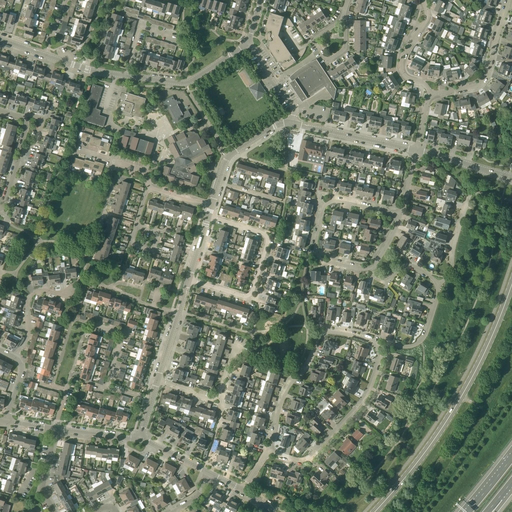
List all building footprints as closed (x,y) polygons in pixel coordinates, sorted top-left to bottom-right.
[(32,0),(31,0),(30,5),(36,7),(36,8),(39,9),(40,2),(32,0)] [(153,10),(156,1),(151,0),(149,0),(147,8),(153,10)] [(205,10),(207,0),(200,0),(199,8),(199,9),(205,10)] [(214,1),(209,0),(207,0),(205,10),(207,11),(208,9),(212,10),(212,9),(214,1)] [(218,11),(220,2),(214,0),(214,1),(212,9),(218,11)] [(400,10),(403,11),(411,13),(412,7),(404,5),(405,2),(400,0),(398,0),(398,3),(399,3),(397,9),(400,10)] [(443,9),(446,10),(449,2),(450,2),(446,0),(442,0),(442,1),(439,0),(438,0),(436,5),(443,9)] [(495,8),(497,2),(490,0),(487,0),(486,5),(485,4),(483,3),(482,6),(489,9),(490,6),(495,8)] [(159,12),(162,3),(156,1),(153,10),(159,12)] [(95,4),(86,2),(85,8),(93,11),(95,5),(95,4)] [(220,2),(218,11),(224,13),(227,4),(220,2)] [(168,5),(167,5),(162,3),(159,12),(165,14),(166,11),(168,5)] [(172,13),(174,5),(168,3),(167,5),(168,5),(166,11),(172,13)] [(245,13),(247,6),(236,3),(235,9),(232,8),(231,12),(236,13),(237,10),(245,13)] [(282,11),(283,5),(275,3),(273,8),(278,10),(277,13),(283,14),(284,11),(282,11)] [(30,5),(28,5),(26,11),(34,14),(36,8),(36,7),(30,5)] [(178,15),(178,14),(181,7),(174,5),(172,13),(178,15)] [(434,11),(440,14),(443,9),(436,5),(434,11)] [(482,6),(478,5),(478,7),(482,8),(481,9),(482,9),(481,11),(484,12),(482,15),(491,19),(493,13),(488,11),(489,9),(482,6)] [(363,12),(364,9),(356,6),(355,12),(365,15),(366,13),(363,12)] [(91,17),(93,11),(85,8),(83,14),(91,17)] [(329,18),(327,14),(325,16),(322,11),(319,13),(317,10),(315,11),(321,21),(324,19),(326,21),(329,18)] [(411,13),(403,11),(400,10),(399,15),(398,18),(404,20),(404,17),(409,19),(411,13)] [(33,20),(33,19),(34,14),(26,11),(24,17),(26,18),(33,20)] [(317,24),(321,21),(315,11),(317,14),(314,16),(312,13),(310,14),(317,24)] [(13,25),(15,17),(16,14),(10,12),(10,15),(9,15),(6,23),(13,25)] [(236,16),(236,13),(231,12),(230,15),(233,16),(231,21),(240,24),(240,25),(241,25),(243,18),(236,16)] [(6,23),(9,15),(3,13),(2,15),(0,21),(1,21),(6,23)] [(124,17),(121,16),(112,13),(110,20),(114,21),(122,23),(124,17)] [(89,23),(91,17),(83,14),(81,20),(87,22),(89,23)] [(285,69),(296,62),(292,56),(290,57),(277,37),(277,35),(280,24),(292,27),(294,26),(289,19),(272,14),(271,16),(269,15),(265,29),(267,30),(266,32),(268,33),(267,35),(268,39),(269,42),(267,43),(269,45),(267,46),(279,63),(280,62),(285,69)] [(313,27),(317,24),(310,14),(309,15),(311,18),(308,20),(313,27)] [(489,24),(491,19),(482,15),(479,14),(477,20),(476,23),(479,23),(483,25),(484,22),(489,24)] [(404,20),(398,18),(393,17),(390,25),(393,26),(403,30),(405,24),(403,23),(404,20)] [(445,23),(446,20),(441,17),(439,20),(437,19),(434,24),(441,28),(444,22),(445,23)] [(35,20),(33,19),(33,20),(26,18),(25,24),(33,26),(35,20)] [(81,20),(79,19),(76,19),(74,24),(77,25),(85,28),(87,22),(81,20)] [(131,25),(135,27),(136,25),(137,21),(129,19),(128,23),(131,24),(131,25)] [(305,22),(303,19),(301,20),(302,20),(308,30),(313,27),(308,20),(305,22)] [(305,32),(308,30),(302,20),(301,20),(300,21),(302,24),(299,26),(302,31),(300,32),(303,36),(306,34),(305,32)] [(123,23),(122,23),(114,21),(112,27),(121,29),(123,23)] [(239,27),(240,25),(240,24),(231,21),(230,24),(227,23),(225,30),(231,31),(232,29),(236,30),(237,27),(239,27)] [(474,31),(487,35),(489,30),(482,28),(483,25),(479,23),(476,23),(474,22),(472,25),(476,26),(474,31)] [(31,32),(33,26),(25,24),(23,30),(25,31),(25,30),(31,32)] [(445,29),(441,28),(434,24),(432,29),(434,31),(433,33),(438,36),(441,37),(445,29)] [(83,34),(85,28),(77,25),(75,31),(83,34)] [(401,35),(403,30),(393,26),(392,29),(390,28),(388,34),(396,37),(397,34),(401,35)] [(119,36),(121,29),(112,27),(110,32),(110,33),(119,36)] [(34,33),(31,32),(25,30),(25,31),(23,37),(32,39),(34,33)] [(487,35),(474,31),(472,30),(470,35),(473,37),(472,39),(479,42),(480,39),(485,41),(487,35)] [(72,37),(80,40),(81,41),(83,34),(75,31),(72,31),(71,35),(71,34),(70,36),(72,37)] [(110,33),(110,32),(108,32),(106,38),(118,42),(120,36),(119,36),(110,33)] [(437,39),(438,36),(433,33),(431,36),(427,34),(425,40),(432,43),(436,45),(438,40),(437,39)] [(387,37),(385,42),(389,44),(389,43),(396,46),(396,45),(397,45),(398,43),(397,42),(398,40),(395,40),(396,37),(388,34),(387,37)] [(66,44),(70,45),(70,44),(78,46),(80,40),(72,37),(69,36),(66,44)] [(116,47),(118,42),(106,38),(104,44),(106,45),(107,45),(115,47),(116,47)] [(470,48),(471,48),(483,52),(485,47),(479,45),(480,42),(479,42),(472,39),(471,42),(470,48)] [(432,53),(436,45),(432,43),(425,40),(422,45),(425,46),(424,49),(429,52),(432,53)] [(396,46),(389,43),(389,44),(385,42),(384,47),(385,47),(384,49),(387,50),(387,49),(394,52),(396,46)] [(113,54),(113,53),(115,47),(107,45),(106,45),(105,51),(113,54)] [(468,56),(471,57),(475,59),(475,56),(481,58),(483,52),(471,48),(469,53),(468,56)] [(148,52),(142,50),(141,53),(139,62),(145,64),(148,52)] [(116,54),(113,53),(113,54),(105,51),(103,57),(111,60),(111,59),(114,60),(116,54)] [(511,59),(511,55),(511,53),(504,51),(502,56),(507,58),(506,61),(508,62),(511,63),(511,59)] [(154,54),(148,52),(145,64),(151,66),(154,54)] [(160,57),(160,56),(160,55),(155,54),(154,54),(151,66),(157,67),(158,65),(160,57)] [(9,69),(12,62),(8,61),(9,57),(4,55),(1,65),(0,68),(5,69),(6,68),(9,69)] [(350,59),(348,61),(353,68),(355,71),(356,69),(354,66),(360,62),(357,57),(356,58),(353,55),(351,56),(349,57),(350,59)] [(172,60),(173,58),(167,56),(167,58),(166,58),(164,67),(170,69),(172,60)] [(164,67),(166,58),(160,57),(158,65),(164,67)] [(471,57),(470,60),(472,62),(468,66),(475,73),(479,69),(476,66),(476,64),(478,64),(479,60),(474,59),(475,59),(471,57)] [(414,69),(419,61),(412,58),(410,60),(412,61),(409,67),(414,69)] [(19,70),(21,64),(22,61),(17,59),(15,63),(12,62),(9,69),(10,69),(9,71),(11,71),(11,70),(14,70),(13,72),(18,73),(19,70)] [(289,77),(292,81),(289,83),(302,102),(305,100),(327,86),(334,97),(336,89),(323,69),(316,59),(312,62),(307,64),(302,67),(298,70),(293,74),(289,77)] [(178,62),(172,60),(170,69),(176,71),(177,68),(176,68),(178,62)] [(176,68),(177,68),(182,70),(185,62),(179,60),(178,62),(176,68)] [(350,69),(353,68),(348,61),(344,64),(350,74),(352,72),(350,69)] [(427,64),(428,62),(425,61),(424,63),(424,64),(419,61),(414,69),(420,72),(422,66),(425,68),(427,64)] [(434,65),(430,65),(431,63),(428,62),(427,64),(425,68),(425,69),(428,69),(428,76),(433,76),(434,67),(434,65)] [(511,66),(511,63),(508,62),(507,65),(502,63),(500,68),(509,71),(511,66)] [(27,76),(29,69),(26,68),(27,65),(21,64),(19,70),(18,73),(25,75),(27,76)] [(348,75),(350,74),(344,64),(339,67),(344,74),(346,72),(348,75)] [(443,66),(443,65),(440,64),(440,66),(440,68),(434,67),(433,76),(439,77),(440,71),(443,71),(443,66)] [(453,81),(451,69),(450,65),(443,66),(443,71),(442,76),(444,76),(446,76),(448,82),(453,81)] [(468,66),(464,70),(463,65),(459,66),(459,67),(461,73),(466,72),(470,77),(475,73),(468,66)] [(37,77),(40,67),(34,66),(33,70),(29,69),(27,76),(31,77),(32,76),(37,77)] [(45,82),(47,75),(44,73),(45,69),(40,67),(37,77),(42,79),(41,80),(45,82)] [(341,75),(344,74),(339,67),(334,70),(341,80),(342,82),(344,81),(343,79),(343,78),(341,75)] [(458,74),(461,73),(459,67),(451,69),(453,81),(459,80),(458,74)] [(511,72),(509,71),(500,68),(498,73),(504,75),(503,79),(504,80),(509,83),(511,80),(511,79),(509,78),(511,72)] [(341,80),(334,70),(332,71),(331,69),(329,70),(329,71),(327,72),(332,81),(334,80),(335,80),(337,78),(339,81),(341,80)] [(55,83),(58,73),(53,71),(51,76),(47,75),(45,82),(50,83),(50,81),(55,83)] [(63,87),(66,80),(62,79),(63,75),(58,73),(55,83),(54,86),(60,88),(60,86),(63,87)] [(382,81),(385,86),(389,84),(395,79),(392,74),(382,81)] [(389,84),(385,86),(389,91),(392,89),(398,84),(395,79),(389,84)] [(71,93),(74,84),(69,82),(70,81),(66,80),(63,87),(64,87),(65,88),(67,88),(66,92),(71,93)] [(497,80),(493,84),(501,90),(504,92),(505,92),(505,91),(506,91),(506,90),(507,90),(507,89),(507,88),(507,87),(510,83),(509,83),(504,80),(502,83),(497,80)] [(250,88),(257,100),(266,94),(259,82),(250,88)] [(81,96),(83,89),(79,88),(80,85),(74,84),(71,93),(81,96)] [(81,120),(103,127),(106,117),(99,115),(100,110),(96,109),(103,87),(93,84),(81,120)] [(498,94),(501,90),(493,84),(490,89),(495,92),(492,95),(495,99),(496,101),(499,99),(497,97),(496,96),(498,94)] [(406,97),(415,99),(416,94),(410,93),(411,91),(408,90),(406,97)] [(19,105),(22,95),(17,93),(16,97),(12,95),(10,102),(10,103),(14,104),(16,105),(16,104),(19,105)] [(146,99),(139,97),(128,93),(126,98),(126,101),(124,101),(124,104),(122,104),(123,106),(122,107),(121,108),(122,109),(121,111),(123,111),(121,114),(132,118),(132,115),(142,118),(144,111),(142,110),(146,99)] [(492,95),(488,98),(486,93),(481,95),(485,103),(487,106),(491,104),(491,103),(494,102),(496,101),(495,99),(492,95)] [(10,102),(12,95),(8,94),(7,96),(2,94),(0,101),(0,104),(5,106),(6,101),(10,102)] [(29,105),(31,98),(22,95),(19,105),(24,106),(25,104),(29,105)] [(480,106),(485,103),(481,95),(476,98),(480,106)] [(168,110),(173,120),(172,120),(173,123),(174,124),(175,124),(177,123),(177,124),(191,116),(188,110),(184,112),(180,104),(181,103),(180,102),(180,101),(179,101),(178,101),(177,102),(175,102),(175,101),(173,96),(162,102),(167,111),(168,110)] [(415,99),(406,97),(403,97),(401,105),(403,106),(404,103),(405,103),(414,105),(415,99)] [(38,109),(40,102),(35,101),(35,99),(31,98),(29,105),(33,106),(31,110),(37,112),(38,109)] [(474,103),(471,105),(469,98),(464,100),(465,109),(468,108),(469,111),(473,110),(474,112),(477,111),(476,109),(474,103)] [(435,108),(444,110),(446,105),(449,105),(450,101),(444,99),(443,104),(436,103),(435,108)] [(38,109),(43,111),(44,108),(47,109),(47,110),(48,110),(50,102),(41,100),(40,102),(38,109)] [(458,110),(465,109),(464,100),(458,101),(459,107),(457,107),(458,110)] [(339,121),(341,112),(338,111),(338,108),(333,106),(333,107),(331,114),(334,115),(333,120),(339,121)] [(349,116),(351,108),(345,107),(344,112),(341,112),(339,121),(345,122),(346,116),(349,116)] [(357,123),(359,113),(356,113),(356,110),(351,108),(349,116),(352,117),(351,122),(357,123)] [(367,120),(368,112),(363,111),(362,114),(359,113),(357,123),(363,124),(364,119),(367,120)] [(386,116),(387,112),(382,111),(381,115),(380,115),(379,118),(376,117),(374,127),(380,128),(381,123),(384,124),(386,116)] [(374,127),(376,117),(373,117),(374,113),(368,112),(367,120),(370,121),(369,125),(374,127)] [(50,124),(58,126),(60,127),(62,117),(55,115),(55,116),(54,119),(52,118),(50,124)] [(392,132),(394,123),(390,122),(392,117),(386,116),(384,124),(387,124),(386,131),(392,132)] [(394,123),(392,132),(397,134),(398,129),(401,130),(403,122),(397,121),(397,124),(394,123)] [(403,122),(401,130),(404,130),(403,135),(409,136),(411,127),(408,126),(409,123),(403,122)] [(17,126),(12,125),(13,124),(11,123),(10,124),(7,124),(6,129),(15,132),(17,126)] [(50,124),(47,123),(46,128),(50,130),(49,133),(56,135),(57,131),(58,126),(50,124)] [(437,137),(439,129),(433,128),(432,131),(429,131),(427,140),(433,141),(434,137),(437,137)] [(445,144),(447,135),(444,134),(445,131),(439,129),(437,137),(440,138),(439,143),(445,144)] [(455,138),(457,131),(451,129),(450,135),(447,135),(445,144),(451,145),(452,138),(455,138)] [(136,133),(125,130),(119,150),(138,156),(139,152),(149,155),(153,143),(134,137),(136,133)] [(193,187),(196,185),(197,184),(199,177),(190,174),(191,173),(197,169),(197,168),(195,164),(207,158),(206,156),(212,152),(208,144),(206,145),(203,139),(202,138),(201,139),(198,134),(190,131),(185,134),(184,132),(176,136),(175,134),(167,138),(171,144),(169,146),(175,158),(174,159),(176,161),(173,169),(165,166),(162,174),(165,180),(170,182),(173,183),(173,184),(182,187),(183,186),(191,188),(192,187),(193,187)] [(463,145),(466,133),(457,131),(455,138),(458,139),(457,144),(463,145)] [(89,144),(92,137),(92,135),(82,132),(80,141),(89,144)] [(54,140),(56,135),(49,133),(48,137),(45,136),(43,141),(53,144),(56,145),(57,141),(54,140)] [(470,142),(473,142),(475,134),(466,133),(463,145),(469,146),(470,142)] [(12,142),(13,137),(4,134),(3,139),(12,142)] [(475,148),(481,149),(481,146),(485,147),(486,141),(483,140),(480,139),(480,136),(475,134),(473,142),(476,143),(475,148)] [(98,148),(101,141),(101,140),(92,137),(89,144),(89,145),(98,148)] [(12,142),(3,139),(1,145),(3,145),(10,147),(12,142)] [(308,154),(310,144),(311,142),(303,140),(298,159),(304,160),(306,161),(308,154)] [(39,150),(47,152),(48,149),(51,150),(53,144),(43,141),(42,147),(41,146),(40,148),(39,150)] [(108,152),(110,144),(101,141),(98,148),(98,149),(108,152)] [(310,144),(308,154),(309,154),(309,153),(315,155),(321,157),(323,147),(314,145),(313,145),(310,144)] [(330,151),(327,151),(325,162),(328,163),(329,159),(332,160),(332,157),(336,158),(338,148),(331,146),(330,151)] [(338,148),(336,158),(339,158),(339,161),(345,163),(346,156),(343,155),(345,149),(338,148)] [(11,153),(2,150),(0,155),(9,159),(11,153)] [(44,162),(47,152),(39,150),(40,150),(39,154),(36,153),(34,159),(44,162)] [(346,156),(345,163),(351,164),(352,161),(355,162),(358,152),(351,151),(349,157),(346,156)] [(358,152),(355,162),(355,165),(365,167),(366,159),(363,158),(364,154),(358,152)] [(0,161),(8,164),(9,159),(0,155),(0,161)] [(366,159),(365,167),(371,168),(371,167),(374,167),(375,166),(377,156),(370,155),(369,160),(366,159)] [(377,156),(375,166),(378,167),(378,170),(381,170),(380,174),(383,174),(385,168),(382,167),(384,158),(377,156)] [(84,161),(75,158),(72,166),(81,169),(82,168),(84,161)] [(32,163),(31,165),(30,167),(38,170),(39,166),(42,167),(44,162),(34,159),(33,164),(32,163)] [(94,162),(85,159),(84,161),(82,168),(91,171),(92,169),(94,162)] [(394,170),(396,161),(391,159),(390,165),(387,164),(385,170),(388,171),(389,169),(394,170)] [(101,172),(104,164),(94,161),(94,162),(92,169),(101,172)] [(396,161),(394,170),(399,171),(399,173),(402,174),(403,168),(400,167),(401,162),(396,161)] [(241,172),(243,165),(240,164),(241,163),(238,162),(236,171),(237,171),(236,177),(234,176),(232,183),(237,184),(239,180),(241,172)] [(244,173),(246,174),(249,165),(247,164),(246,166),(243,165),(241,172),(241,174),(244,175),(244,173)] [(251,166),(249,165),(246,174),(245,177),(250,179),(251,175),(254,168),(251,168),(251,166)] [(37,174),(38,170),(30,167),(31,168),(30,171),(25,170),(24,175),(33,178),(35,173),(37,174)] [(431,175),(434,176),(434,172),(425,170),(424,173),(422,173),(421,180),(420,180),(420,182),(428,184),(429,181),(430,181),(431,175)] [(272,183),(273,180),(275,171),(273,171),(272,172),(269,171),(267,178),(267,179),(266,183),(271,185),(272,183)] [(273,180),(272,183),(277,184),(277,182),(281,183),(283,179),(279,178),(280,175),(277,174),(277,172),(275,171),(273,180)] [(32,183),(33,178),(24,175),(22,181),(26,182),(25,186),(32,188),(33,184),(32,183)] [(330,180),(330,176),(325,175),(325,177),(321,177),(320,182),(320,183),(323,184),(322,186),(326,187),(325,189),(328,189),(330,180)] [(446,183),(444,189),(442,196),(450,198),(450,199),(455,201),(457,194),(456,194),(456,192),(453,191),(456,181),(451,176),(448,183),(446,183)] [(338,180),(339,181),(339,177),(336,177),(336,180),(335,180),(335,181),(330,180),(328,189),(330,190),(330,188),(334,189),(334,186),(337,187),(338,180)] [(316,181),(302,178),(300,190),(302,190),(306,191),(307,188),(314,190),(316,181)] [(341,181),(339,181),(338,180),(337,187),(340,188),(339,190),(342,191),(342,192),(345,193),(347,183),(341,182),(341,181)] [(361,197),(363,187),(364,184),(364,183),(359,182),(358,185),(355,184),(354,191),(356,191),(356,194),(359,194),(359,196),(361,197)] [(354,191),(355,184),(352,183),(352,185),(347,183),(345,193),(347,193),(347,192),(350,193),(351,190),(354,191)] [(31,190),(32,188),(25,186),(24,189),(20,188),(18,193),(21,194),(28,196),(31,197),(33,190),(31,190)] [(127,194),(128,189),(118,186),(117,188),(120,189),(119,192),(127,194)] [(387,201),(389,191),(384,190),(385,188),(382,187),(380,193),(383,194),(382,200),(387,201)] [(374,189),(369,188),(367,196),(366,198),(369,198),(369,197),(372,197),(373,195),(376,196),(377,189),(374,188),(374,189)] [(428,196),(429,189),(423,188),(422,191),(419,191),(418,192),(417,192),(415,199),(421,200),(421,199),(426,200),(427,196),(428,196)] [(298,198),(304,199),(305,196),(310,198),(311,192),(306,191),(302,190),(301,195),(299,195),(298,198)] [(392,204),(393,202),(394,196),(397,197),(398,191),(395,190),(395,192),(389,191),(387,201),(387,203),(392,204)] [(28,204),(31,197),(28,196),(21,194),(19,199),(22,200),(21,204),(28,206),(28,204)] [(124,204),(125,199),(115,196),(114,198),(117,199),(116,202),(124,204)] [(445,216),(446,213),(452,215),(453,209),(451,209),(452,206),(444,204),(446,201),(437,198),(435,203),(439,204),(438,205),(443,207),(441,215),(445,216)] [(152,210),(155,200),(152,199),(152,202),(149,201),(146,208),(152,210)] [(166,203),(163,211),(168,212),(169,213),(172,202),(169,201),(168,204),(166,203)] [(163,211),(166,203),(165,203),(163,202),(162,205),(159,204),(157,211),(162,213),(163,211)] [(172,217),(173,214),(174,214),(177,206),(173,205),(173,203),(172,202),(169,213),(168,212),(167,215),(172,217)] [(231,205),(226,203),(222,214),(225,215),(225,213),(228,214),(231,205)] [(26,210),(27,208),(28,206),(21,204),(20,208),(15,206),(14,212),(23,215),(27,216),(28,211),(26,210)] [(180,214),(183,206),(179,204),(178,207),(177,206),(174,214),(178,216),(179,214),(180,214)] [(427,210),(428,207),(420,204),(418,207),(415,206),(414,208),(413,207),(411,214),(416,215),(421,216),(423,209),(427,210)] [(230,217),(233,217),(235,209),(236,206),(231,205),(228,214),(231,215),(230,217)] [(246,220),(249,220),(251,212),(253,205),(251,205),(250,209),(247,208),(246,209),(243,221),(245,221),(246,220)] [(120,215),(122,210),(111,206),(111,209),(113,209),(112,213),(120,215)] [(184,219),(188,207),(183,206),(180,214),(182,215),(181,218),(184,219)] [(188,207),(184,219),(187,220),(188,217),(191,218),(194,209),(188,207)] [(241,220),(243,221),(246,209),(241,208),(241,210),(238,217),(241,218),(241,220)] [(300,213),(299,216),(305,217),(306,214),(313,215),(314,212),(314,210),(313,210),(312,210),(303,208),(302,213),(300,213)] [(22,220),(23,215),(14,212),(12,217),(16,218),(15,222),(22,224),(23,220),(22,220)] [(265,224),(267,217),(268,213),(263,212),(262,215),(259,224),(261,224),(262,223),(265,224)] [(344,224),(345,218),(343,218),(344,213),(339,212),(337,220),(341,221),(341,224),(344,224)] [(352,223),(354,214),(349,213),(348,219),(345,218),(344,224),(351,226),(352,223)] [(305,220),(305,217),(299,216),(299,219),(301,219),(300,224),(311,227),(312,225),(311,221),(305,220)] [(117,225),(118,219),(110,217),(109,220),(106,219),(105,221),(117,225)] [(435,226),(436,226),(447,230),(448,226),(449,226),(451,221),(437,217),(436,222),(435,221),(433,225),(435,226)] [(426,223),(418,219),(413,218),(412,221),(409,219),(406,227),(409,228),(408,231),(409,232),(409,233),(408,232),(407,233),(410,234),(411,234),(417,236),(424,239),(425,234),(414,230),(415,225),(418,226),(419,224),(425,226),(426,223)] [(369,227),(378,229),(378,227),(380,227),(381,220),(376,219),(376,221),(371,220),(369,227)] [(115,230),(117,225),(105,221),(105,223),(107,224),(106,227),(115,230)] [(296,229),(296,232),(302,234),(303,231),(309,232),(310,229),(311,227),(300,224),(299,229),(296,229)] [(335,230),(328,229),(326,229),(325,232),(328,232),(326,239),(325,241),(324,240),(323,245),(324,246),(324,248),(329,249),(331,238),(332,233),(334,234),(335,230)] [(367,229),(365,229),(364,236),(367,237),(367,240),(375,242),(377,235),(373,234),(374,231),(367,229)] [(112,240),(114,235),(102,231),(101,234),(104,235),(103,237),(111,240),(112,240)] [(301,236),(302,234),(296,232),(295,235),(297,236),(296,241),(305,243),(307,238),(301,236)] [(437,233),(435,241),(430,239),(429,243),(441,246),(441,243),(444,244),(447,236),(437,233)] [(174,239),(184,242),(184,240),(182,239),(183,236),(176,234),(174,239)] [(226,242),(227,237),(217,234),(217,236),(218,237),(217,240),(226,242)] [(403,250),(406,246),(408,243),(409,244),(411,241),(403,235),(396,246),(400,248),(399,248),(400,249),(402,250),(403,249),(403,250)] [(258,241),(259,237),(255,236),(254,240),(250,239),(248,244),(258,247),(259,245),(257,244),(258,241)] [(103,237),(102,237),(101,240),(99,239),(98,242),(109,245),(111,240),(103,237)] [(339,239),(331,238),(329,249),(334,250),(335,245),(338,245),(339,239)] [(344,253),(346,244),(341,243),(342,240),(339,239),(338,245),(340,246),(339,252),(344,253)] [(304,248),(305,243),(296,241),(295,246),(293,246),(292,249),(298,250),(299,247),(304,248)] [(417,241),(416,244),(415,244),(410,252),(415,255),(415,256),(418,258),(419,256),(421,257),(427,249),(424,248),(423,249),(420,247),(421,244),(417,241)] [(110,245),(109,245),(98,242),(97,244),(101,245),(100,248),(109,250),(110,245)] [(360,252),(359,252),(358,255),(366,257),(367,254),(368,254),(368,253),(369,253),(370,248),(369,248),(369,245),(361,243),(360,246),(361,246),(360,252)] [(224,247),(214,244),(213,246),(215,247),(214,250),(218,251),(217,254),(222,255),(223,251),(225,252),(226,248),(224,247)] [(181,247),(179,247),(174,245),(173,250),(182,253),(183,251),(180,250),(181,247)] [(277,252),(286,254),(288,249),(290,250),(291,247),(285,245),(284,248),(279,246),(277,252)] [(108,251),(109,250),(100,248),(99,251),(96,250),(96,253),(107,257),(109,251),(108,251)] [(254,254),(255,251),(247,249),(245,254),(255,257),(256,255),(254,254)] [(434,249),(433,252),(434,253),(432,260),(435,261),(435,262),(440,264),(443,255),(441,255),(442,251),(434,249)] [(284,259),(286,254),(277,252),(275,257),(280,258),(280,261),(286,263),(288,264),(289,261),(287,260),(284,259)] [(107,259),(107,257),(96,253),(94,258),(103,261),(104,258),(107,259)] [(177,260),(178,257),(171,255),(170,261),(179,264),(180,261),(177,260)] [(219,264),(220,265),(221,265),(223,259),(220,258),(221,258),(211,255),(210,258),(212,259),(211,262),(219,264)] [(274,263),(272,268),(283,271),(284,271),(286,267),(285,266),(286,263),(280,261),(279,264),(274,263)] [(217,272),(217,271),(220,265),(219,264),(211,262),(210,262),(209,265),(211,266),(210,269),(217,271),(216,271),(217,272)] [(247,273),(248,270),(250,271),(251,267),(242,264),(240,271),(247,273)] [(70,269),(71,278),(76,278),(76,272),(79,272),(78,265),(75,266),(75,268),(70,269)] [(70,269),(70,266),(61,267),(62,274),(65,273),(65,279),(71,278),(70,269)] [(53,275),(55,285),(60,284),(59,275),(59,274),(62,274),(61,267),(58,268),(58,271),(53,272),(53,275)] [(217,271),(210,269),(207,268),(206,271),(208,272),(207,276),(214,278),(216,271),(217,271)] [(282,276),(283,271),(272,268),(270,273),(275,275),(275,277),(281,279),(283,280),(284,277),(282,276)] [(131,278),(134,271),(129,269),(125,279),(128,280),(128,278),(131,278)] [(154,277),(156,270),(150,269),(147,278),(150,279),(151,276),(154,277)] [(164,283),(168,272),(165,271),(164,274),(161,273),(159,282),(164,283)] [(240,271),(239,271),(237,278),(238,278),(244,280),(245,276),(247,277),(248,274),(247,273),(240,271)] [(319,283),(326,284),(327,275),(320,275),(320,273),(321,273),(321,272),(320,272),(320,271),(311,271),(310,281),(319,281),(319,283)] [(142,282),(144,274),(139,272),(136,283),(138,283),(139,281),(142,282)] [(169,275),(170,272),(168,272),(164,283),(170,285),(173,276),(169,275)] [(42,279),(45,279),(45,273),(42,273),(36,274),(36,277),(37,286),(43,285),(42,279)] [(55,285),(53,275),(48,276),(48,273),(45,273),(45,279),(48,279),(49,285),(55,285)] [(340,280),(337,280),(338,274),(335,273),(335,274),(331,273),(330,281),(333,282),(332,285),(339,287),(340,280)] [(405,285),(404,288),(409,291),(412,286),(409,284),(413,278),(406,274),(401,282),(405,285)] [(37,286),(36,277),(31,277),(31,275),(28,275),(28,281),(31,281),(32,286),(37,286)] [(355,284),(352,283),(353,277),(350,276),(350,277),(346,276),(344,288),(347,288),(347,289),(353,290),(355,284)] [(280,282),(281,279),(275,277),(274,280),(269,279),(267,284),(276,287),(278,282),(280,282)] [(247,281),(244,280),(238,278),(236,284),(243,287),(244,283),(246,284),(247,281)] [(370,293),(369,292),(370,288),(366,287),(367,282),(361,281),(359,289),(360,290),(362,292),(361,293),(364,294),(364,295),(364,296),(364,298),(365,299),(366,300),(367,301),(368,301),(370,293)] [(421,294),(427,295),(429,288),(427,288),(427,287),(421,283),(417,289),(422,292),(421,294)] [(275,292),(276,287),(267,284),(265,289),(275,292)] [(91,300),(94,290),(92,289),(92,290),(91,291),(88,290),(85,299),(91,300)] [(94,290),(91,300),(96,302),(99,294),(98,293),(95,293),(95,291),(96,290),(94,290)] [(99,294),(96,302),(96,303),(101,305),(102,304),(106,291),(104,290),(103,292),(99,291),(98,293),(99,294)] [(385,296),(382,295),(383,291),(379,290),(379,291),(376,290),(374,297),(378,298),(377,301),(383,303),(385,296)] [(18,297),(19,295),(20,293),(13,291),(9,291),(8,294),(12,296),(10,301),(22,304),(24,299),(18,297)] [(110,297),(111,295),(107,294),(107,292),(107,291),(106,291),(102,304),(107,305),(110,297)] [(200,304),(203,295),(201,294),(200,296),(197,295),(194,305),(200,306),(200,304)] [(280,300),(280,297),(274,295),(273,298),(268,296),(267,302),(272,303),(276,304),(277,299),(280,300)] [(113,307),(116,296),(114,296),(114,297),(113,298),(110,297),(107,305),(113,307)] [(118,309),(121,300),(117,299),(117,298),(117,297),(116,296),(113,307),(118,309)] [(40,310),(41,309),(44,298),(43,297),(42,298),(41,299),(38,298),(37,301),(34,300),(32,308),(35,309),(35,308),(40,310)] [(211,307),(213,298),(211,297),(211,299),(208,298),(205,305),(206,305),(205,308),(210,310),(211,307)] [(46,298),(44,298),(41,309),(46,310),(49,302),(46,301),(46,299),(46,298)] [(46,311),(51,313),(56,299),(54,298),(54,300),(53,300),(49,299),(49,302),(46,310),(47,310),(46,311)] [(57,315),(58,314),(60,315),(62,308),(59,308),(61,303),(57,302),(57,300),(57,299),(56,299),(51,313),(57,315)] [(123,310),(127,300),(125,299),(125,300),(124,301),(121,300),(118,309),(123,310)] [(323,303),(323,299),(318,299),(317,303),(317,308),(312,307),(311,317),(319,317),(320,313),(323,314),(323,313),(323,311),(324,303),(323,303)] [(10,301),(8,300),(7,306),(5,305),(4,308),(8,309),(14,311),(15,308),(20,310),(22,304),(10,301)] [(127,300),(123,310),(129,312),(132,304),(128,303),(128,301),(128,300),(127,300)] [(411,312),(420,315),(423,308),(416,306),(417,302),(408,300),(407,303),(410,304),(409,306),(412,308),(411,312)] [(278,305),(276,304),(272,303),(271,306),(266,305),(264,310),(273,313),(275,307),(277,308),(278,305)] [(249,311),(249,310),(250,309),(247,308),(247,307),(245,306),(242,315),(241,317),(247,319),(248,315),(249,315),(248,317),(252,318),(254,312),(249,311)] [(334,311),(328,310),(326,319),(335,321),(336,315),(339,316),(341,308),(334,307),(334,311)] [(354,316),(355,310),(356,307),(354,307),(353,309),(352,310),(349,309),(348,313),(343,312),(342,321),(349,322),(351,316),(354,316)] [(14,311),(8,309),(4,308),(3,311),(7,312),(5,317),(6,317),(20,322),(21,316),(13,314),(14,311)] [(155,320),(156,320),(156,317),(158,317),(159,317),(160,312),(147,308),(146,313),(148,314),(147,318),(149,319),(149,318),(155,320)] [(369,320),(371,314),(371,311),(369,310),(369,313),(364,312),(363,316),(358,314),(356,324),(364,326),(365,319),(369,320)] [(383,323),(385,317),(379,315),(378,320),(373,318),(370,328),(378,330),(380,323),(383,324),(383,323)] [(18,327),(20,322),(6,317),(5,323),(4,322),(3,325),(6,326),(12,328),(12,325),(18,327)] [(383,323),(386,324),(384,332),(391,334),(394,323),(389,322),(390,318),(385,317),(383,323)] [(149,318),(149,319),(148,324),(158,327),(159,325),(158,325),(157,324),(158,321),(156,320),(155,320),(149,318)] [(415,331),(416,328),(414,327),(415,323),(407,321),(406,325),(407,325),(404,333),(412,336),(414,330),(415,331)] [(198,331),(200,324),(194,322),(193,325),(190,324),(189,326),(188,325),(187,328),(198,331)] [(51,329),(62,333),(62,331),(61,331),(60,330),(61,326),(53,324),(51,329)] [(154,332),(154,331),(155,329),(157,328),(158,329),(158,327),(148,324),(146,329),(148,330),(154,332)] [(196,339),(198,331),(187,328),(186,330),(188,331),(187,333),(190,334),(189,337),(196,339)] [(61,334),(62,333),(51,329),(49,335),(58,337),(59,334),(60,334),(61,334)] [(224,335),(225,331),(217,329),(216,335),(218,336),(217,338),(227,341),(228,339),(226,338),(227,336),(224,335)] [(148,330),(146,335),(157,339),(158,337),(157,337),(156,336),(157,332),(154,331),(154,332),(148,330)] [(4,331),(2,337),(6,338),(3,344),(8,346),(12,338),(14,335),(8,333),(8,332),(4,331)] [(98,342),(99,336),(91,333),(90,337),(88,337),(87,337),(87,338),(98,342)] [(57,341),(58,337),(49,335),(48,340),(58,343),(59,342),(58,341),(57,341)] [(143,340),(142,343),(144,344),(147,345),(148,345),(148,342),(153,344),(154,340),(156,340),(157,340),(157,339),(146,335),(145,341),(143,340)] [(17,340),(12,338),(8,346),(13,349),(14,346),(18,348),(20,346),(22,342),(24,340),(24,338),(22,336),(19,341),(17,340)] [(195,342),(196,339),(189,337),(188,339),(187,339),(186,341),(185,341),(184,343),(195,347),(197,342),(195,342)] [(96,347),(98,342),(87,338),(86,340),(87,340),(88,341),(87,344),(96,347)] [(58,345),(58,343),(48,340),(44,339),(42,344),(46,345),(55,348),(55,345),(57,345),(58,345)] [(329,356),(331,349),(335,350),(337,343),(328,341),(327,343),(325,342),(323,350),(325,350),(324,354),(329,356)] [(223,348),(224,346),(213,342),(212,345),(215,346),(214,348),(224,351),(225,349),(223,348)] [(139,349),(142,349),(153,353),(153,351),(152,351),(151,350),(152,346),(148,345),(147,345),(144,344),(142,343),(141,343),(139,349)] [(194,352),(195,347),(184,343),(183,346),(185,346),(184,349),(187,350),(186,352),(193,354),(194,352)] [(96,347),(87,344),(86,348),(85,348),(84,348),(83,349),(94,353),(96,347)] [(54,351),(55,348),(46,345),(44,351),(55,354),(56,353),(54,352),(54,351)] [(369,349),(364,348),(360,347),(358,351),(357,350),(355,358),(363,360),(364,356),(366,357),(369,349)] [(84,356),(86,356),(92,358),(93,358),(94,353),(83,349),(83,351),(84,351),(85,352),(84,356)] [(152,354),(153,353),(142,349),(140,355),(149,358),(150,354),(151,354),(152,354)] [(55,356),(55,354),(44,351),(41,350),(39,355),(45,357),(51,359),(52,356),(53,356),(55,356)] [(192,357),(193,354),(186,352),(185,355),(183,354),(182,356),(180,356),(179,358),(191,362),(192,357)] [(210,352),(209,355),(212,356),(211,358),(221,361),(222,359),(220,358),(221,356),(210,352)] [(148,361),(149,358),(140,355),(139,360),(149,364),(150,362),(149,362),(148,361)] [(98,366),(99,360),(93,358),(92,358),(86,356),(85,359),(84,359),(83,359),(82,361),(93,364),(96,365),(98,366)] [(318,366),(320,367),(319,369),(326,371),(328,364),(335,366),(337,360),(334,359),(325,356),(324,360),(320,358),(318,366)] [(411,367),(412,364),(414,359),(410,357),(407,356),(405,362),(409,363),(408,366),(411,367)] [(53,360),(51,359),(45,357),(43,363),(54,366),(55,364),(53,364),(52,363),(53,360)] [(207,363),(210,363),(218,366),(219,363),(220,364),(221,361),(211,358),(209,357),(208,360),(207,363)] [(189,367),(191,362),(179,358),(179,361),(180,361),(180,364),(181,364),(180,367),(186,369),(187,366),(189,367)] [(393,362),(392,364),(390,369),(399,372),(402,360),(395,358),(393,362)] [(149,365),(149,364),(139,360),(137,366),(145,369),(146,365),(148,365),(149,365)] [(83,367),(91,369),(93,364),(82,361),(82,362),(83,363),(84,364),(83,367)] [(365,367),(361,366),(360,366),(361,363),(362,364),(362,363),(355,361),(353,367),(356,368),(355,371),(362,374),(363,371),(364,371),(365,367)] [(8,374),(10,372),(12,366),(8,363),(3,372),(8,374)] [(54,368),(54,366),(43,363),(42,368),(50,371),(51,368),(52,367),(54,368)] [(209,372),(217,374),(218,369),(217,369),(218,366),(210,363),(208,368),(210,369),(209,372)] [(242,369),(250,372),(251,369),(255,370),(257,365),(249,363),(248,366),(243,364),(242,369)] [(144,372),(145,369),(137,366),(135,371),(146,375),(147,373),(145,373),(144,372)] [(91,369),(83,367),(82,370),(81,370),(79,370),(79,371),(90,375),(91,369)] [(186,371),(186,369),(180,367),(179,369),(176,368),(176,371),(174,370),(173,373),(184,376),(186,371)] [(49,374),(50,371),(42,368),(40,373),(51,377),(51,375),(50,375),(49,374)] [(249,377),(250,372),(242,369),(240,374),(244,375),(243,378),(249,380),(250,378),(249,377)] [(320,378),(323,379),(325,380),(327,373),(316,370),(315,373),(312,372),(311,376),(310,379),(319,381),(320,378)] [(34,374),(30,373),(26,371),(25,375),(25,377),(29,378),(33,380),(34,374)] [(81,375),(80,378),(88,381),(90,375),(79,371),(78,373),(80,374),(81,375)] [(146,376),(146,375),(135,371),(134,377),(142,379),(143,376),(144,376),(146,376)] [(217,374),(209,372),(206,371),(206,374),(205,379),(213,382),(214,379),(215,379),(217,374)] [(358,381),(353,379),(355,376),(348,372),(346,376),(350,378),(346,386),(348,387),(347,390),(354,394),(356,391),(352,389),(354,386),(355,386),(358,381)] [(43,383),(44,381),(47,382),(48,378),(49,378),(50,379),(51,377),(40,373),(38,379),(39,379),(38,381),(43,383)] [(183,381),(184,376),(173,373),(172,375),(174,376),(173,378),(177,379),(183,381)] [(386,389),(394,391),(399,378),(390,375),(386,389)] [(141,382),(142,379),(134,377),(130,376),(128,381),(143,386),(143,384),(142,383),(141,382)] [(249,380),(243,378),(242,379),(238,378),(237,378),(237,379),(235,384),(245,387),(246,388),(249,380)] [(212,385),(213,382),(205,379),(203,384),(213,387),(214,385),(212,385)] [(143,386),(128,381),(127,387),(130,388),(139,390),(140,387),(141,387),(142,387),(143,386)] [(244,392),(245,387),(235,384),(234,389),(242,392),(244,392)] [(312,387),(306,385),(305,385),(304,388),(301,387),(299,394),(306,396),(307,392),(310,393),(312,387)] [(337,400),(334,403),(341,409),(346,403),(342,399),(345,397),(338,391),(335,395),(337,397),(335,399),(337,400)] [(162,402),(170,404),(170,402),(173,394),(168,393),(167,395),(165,394),(162,402)] [(170,404),(177,407),(180,397),(178,396),(173,394),(170,402),(170,404)] [(23,411),(27,398),(28,397),(20,395),(19,400),(21,400),(18,407),(22,408),(22,410),(22,411),(23,411)] [(380,395),(375,403),(384,408),(386,404),(386,405),(388,403),(390,404),(393,399),(387,395),(385,399),(380,395)] [(38,402),(39,399),(33,397),(33,400),(30,411),(31,408),(33,409),(34,411),(33,412),(35,412),(38,402)] [(180,408),(185,409),(188,399),(183,397),(180,397),(177,407),(180,408)] [(33,400),(27,398),(23,411),(25,412),(25,411),(26,410),(30,411),(33,400)] [(298,410),(300,406),(303,407),(305,400),(297,398),(296,401),(292,400),(290,408),(298,410)] [(72,408),(75,409),(74,411),(78,412),(78,414),(78,415),(79,415),(82,405),(77,403),(78,400),(75,399),(72,408)] [(191,415),(194,408),(191,407),(193,400),(188,399),(185,409),(183,413),(188,415),(188,414),(191,415)] [(239,401),(231,399),(229,404),(238,406),(240,407),(242,402),(239,401)] [(260,401),(256,399),(254,404),(257,405),(256,405),(267,408),(268,403),(260,401)] [(44,403),(41,412),(44,413),(45,414),(44,415),(46,416),(50,402),(45,401),(44,403)] [(44,403),(38,402),(35,412),(37,413),(37,412),(38,411),(41,412),(44,403)] [(56,404),(50,402),(46,416),(47,416),(48,415),(49,414),(52,415),(55,407),(56,404)] [(85,415),(88,406),(82,405),(79,415),(81,416),(81,415),(82,414),(85,415)] [(265,413),(267,408),(256,405),(254,412),(255,412),(261,414),(262,412),(265,413)] [(90,419),(93,408),(88,406),(85,415),(89,416),(89,417),(88,418),(90,419)] [(200,416),(202,407),(197,406),(197,409),(194,408),(191,415),(194,416),(195,414),(200,416)] [(101,422),(103,418),(105,409),(100,407),(99,410),(96,418),(98,419),(98,420),(97,421),(101,422)] [(99,410),(93,408),(90,419),(92,419),(92,418),(93,417),(96,418),(99,410)] [(228,414),(237,417),(238,412),(241,413),(241,410),(235,408),(235,411),(229,409),(228,414)] [(107,422),(111,411),(105,409),(103,418),(106,419),(106,420),(106,421),(107,422)] [(326,419),(328,416),(332,420),(335,417),(334,416),(336,415),(330,409),(327,412),(325,410),(321,414),(326,419)] [(119,423),(122,412),(116,410),(116,412),(116,413),(114,419),(117,420),(118,421),(117,422),(119,423)] [(216,423),(218,415),(215,414),(216,412),(211,410),(209,419),(213,420),(213,422),(216,423)] [(116,413),(116,412),(111,411),(107,422),(109,422),(109,421),(110,420),(114,421),(114,419),(116,413)] [(376,416),(370,411),(365,418),(372,424),(376,419),(380,423),(385,416),(380,412),(376,416)] [(122,412),(119,423),(120,423),(121,422),(122,421),(125,422),(128,414),(122,412)] [(260,417),(261,414),(255,412),(254,415),(252,420),(264,424),(266,419),(260,417)] [(235,422),(237,417),(228,414),(226,419),(231,421),(230,424),(236,426),(236,427),(238,428),(240,424),(237,423),(235,422)] [(298,423),(300,417),(293,415),(292,418),(287,417),(285,422),(294,425),(295,422),(298,423)] [(311,428),(318,435),(323,429),(318,424),(320,421),(316,417),(311,422),(314,424),(311,428)] [(167,427),(171,420),(167,418),(166,421),(162,419),(157,427),(162,430),(165,425),(167,427)] [(178,424),(174,422),(171,420),(167,427),(170,428),(167,433),(172,435),(177,427),(176,427),(178,424)] [(264,426),(264,424),(252,420),(251,425),(250,428),(256,430),(257,427),(265,430),(266,426),(264,426)] [(177,427),(172,435),(177,438),(181,430),(177,427)] [(235,432),(236,429),(230,427),(229,430),(223,428),(222,433),(231,436),(233,431),(235,432)] [(200,439),(197,448),(201,449),(202,448),(204,448),(207,441),(204,440),(205,438),(204,434),(202,433),(204,429),(201,428),(197,435),(200,436),(199,438),(200,439)] [(256,430),(250,428),(249,431),(250,431),(248,436),(249,437),(260,440),(261,439),(263,439),(264,436),(255,433),(256,430)] [(352,435),(358,440),(363,435),(357,429),(352,435)] [(189,443),(193,436),(186,433),(182,441),(186,444),(187,442),(189,443)] [(229,441),(231,436),(222,433),(220,439),(229,441)] [(290,441),(293,442),(295,436),(289,434),(288,438),(283,436),(280,445),(288,448),(290,441)] [(307,446),(312,442),(304,434),(299,439),(301,440),(295,446),(302,452),(305,449),(306,449),(305,448),(307,447),(307,446)] [(259,445),(260,440),(249,437),(247,442),(246,445),(252,447),(253,444),(259,445)] [(342,443),(343,444),(340,448),(343,451),(342,451),(346,455),(348,456),(353,450),(356,447),(352,443),(352,442),(347,438),(342,443)] [(30,440),(28,448),(27,452),(34,453),(35,449),(34,449),(36,441),(30,440)] [(223,461),(227,448),(226,448),(226,447),(221,446),(221,448),(218,447),(216,453),(219,454),(216,461),(220,462),(221,460),(222,460),(223,461)] [(229,457),(232,458),(234,452),(231,451),(231,450),(227,448),(223,461),(222,460),(222,463),(227,464),(227,462),(228,462),(229,457)] [(60,452),(59,458),(67,460),(71,460),(72,455),(70,455),(62,453),(62,452),(60,452)] [(242,455),(237,453),(234,452),(232,458),(235,459),(233,466),(235,466),(234,469),(237,470),(242,455)] [(325,462),(331,468),(340,458),(334,452),(325,462)] [(127,469),(134,457),(128,455),(125,461),(120,460),(120,459),(119,467),(123,467),(127,469)] [(242,471),(245,461),(247,457),(242,455),(237,470),(242,471)] [(134,457),(127,469),(132,471),(132,472),(135,474),(138,469),(138,468),(136,466),(139,460),(134,457)] [(27,464),(19,461),(20,460),(16,458),(14,465),(17,467),(26,469),(27,464)] [(143,467),(147,470),(152,461),(146,459),(143,465),(141,464),(141,462),(138,468),(138,469),(141,471),(143,467)] [(152,461),(147,470),(152,472),(150,476),(154,478),(156,474),(156,473),(157,470),(156,472),(154,470),(157,464),(152,461)] [(163,473),(165,474),(170,466),(165,463),(161,469),(159,468),(159,467),(159,466),(157,470),(156,473),(156,474),(159,475),(160,474),(162,475),(163,473)] [(277,478),(278,478),(284,480),(286,473),(282,472),(284,468),(273,464),(271,472),(278,475),(277,478)] [(26,469),(17,467),(14,465),(12,470),(13,471),(16,472),(24,474),(26,469)] [(170,483),(175,478),(172,475),(175,468),(170,466),(165,474),(163,478),(168,480),(170,483)] [(64,476),(65,470),(57,468),(55,474),(58,474),(58,478),(62,478),(64,478),(63,477),(64,476)] [(331,476),(333,474),(329,470),(327,473),(325,470),(321,474),(322,474),(320,475),(317,472),(311,479),(317,484),(321,487),(327,481),(326,480),(330,475),(331,476)] [(292,480),(301,483),(303,474),(296,471),(295,475),(293,474),(293,473),(290,472),(286,484),(290,485),(292,480)] [(112,488),(106,477),(105,476),(106,473),(101,472),(100,479),(101,481),(107,491),(112,488)] [(64,479),(64,478),(62,478),(58,478),(59,481),(52,485),(55,490),(63,486),(60,481),(64,479)] [(178,488),(186,484),(184,478),(177,482),(175,478),(170,483),(172,486),(176,484),(178,488)] [(101,481),(96,483),(102,494),(107,491),(101,481)] [(98,496),(102,494),(96,483),(91,485),(93,489),(94,490),(98,496)] [(63,486),(55,490),(57,494),(58,495),(64,491),(65,491),(65,490),(68,489),(65,484),(63,486)] [(183,492),(184,492),(189,489),(186,484),(178,488),(174,490),(177,495),(179,498),(186,494),(185,495),(183,492)] [(119,494),(122,499),(130,495),(128,490),(132,488),(130,485),(123,489),(124,488),(125,491),(119,494)] [(88,490),(89,493),(94,500),(99,497),(98,496),(94,490),(93,489),(92,488),(88,490)] [(215,502),(220,493),(215,490),(212,496),(209,494),(206,500),(209,502),(211,499),(215,502)] [(56,495),(59,500),(66,496),(64,491),(58,495),(57,494),(56,495)] [(161,496),(157,498),(162,507),(167,504),(163,498),(166,496),(167,498),(163,491),(159,492),(161,496)] [(89,503),(94,500),(89,493),(84,495),(89,503)] [(138,501),(137,499),(136,497),(134,493),(130,495),(122,499),(125,504),(131,501),(133,504),(137,501),(137,502),(138,501)] [(221,508),(224,502),(222,501),(225,496),(220,493),(215,502),(219,504),(218,506),(221,508)] [(162,507),(157,498),(155,495),(147,499),(151,506),(150,505),(153,504),(156,510),(162,507)] [(69,500),(66,496),(59,500),(62,505),(63,504),(69,500)] [(8,511),(11,505),(5,504),(6,500),(0,498),(0,511),(8,511)] [(229,511),(230,510),(235,501),(230,498),(227,504),(224,502),(221,508),(225,510),(224,511),(225,511),(229,511)] [(63,504),(66,509),(73,504),(70,499),(69,500),(63,504)] [(141,509),(137,502),(137,501),(133,504),(131,504),(133,507),(127,511),(136,511),(138,511),(141,509)] [(235,501),(230,510),(234,511),(239,511),(240,510),(237,509),(240,504),(235,501)]
